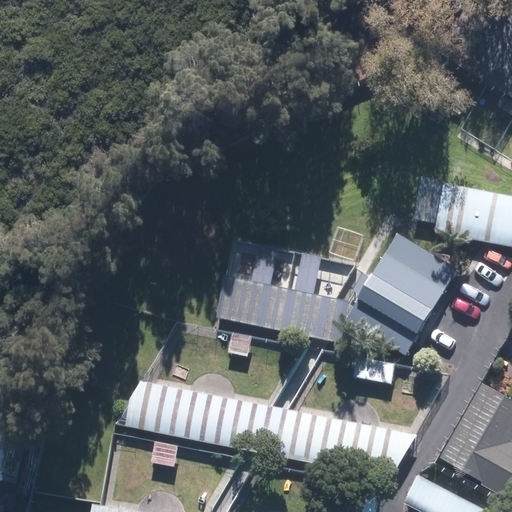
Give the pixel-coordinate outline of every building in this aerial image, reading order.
[(511,194),(445,181),(434,233),(511,248),(511,194)] [(405,352),(454,267),(396,233),(346,318),(405,352)] [(224,276),(215,318),(338,344),(347,302),(224,276)] [(250,338),(230,334),(226,357),(246,361),(250,338)] [(353,359),(350,379),(388,384),(391,364),(353,359)] [(416,436),(141,381),(111,427),(385,482),(416,436)] [(511,439),(511,399),(483,383),(442,457),(511,496),(511,443),(510,442),(511,439)] [(176,445),(152,442),(148,470),(172,473),(176,445)] [(481,511),(416,480),(402,508),(409,511),(481,511)]
